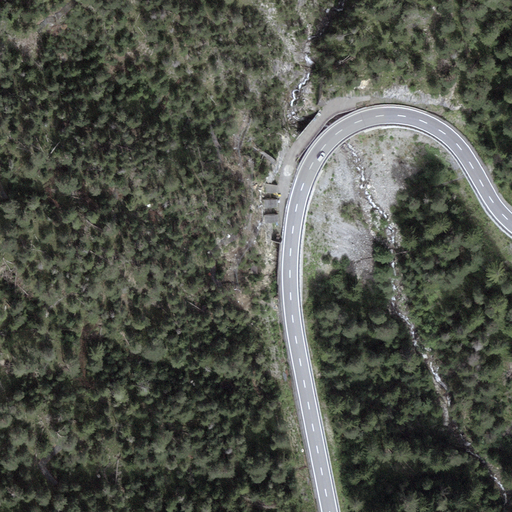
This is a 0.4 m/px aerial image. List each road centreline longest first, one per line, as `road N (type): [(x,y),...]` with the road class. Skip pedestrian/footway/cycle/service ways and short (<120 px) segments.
road 1 (secondary): [(328,511),(290,306),(292,240),(313,163),(340,132),(375,116)]
road 2 (secondary): [(511,225),(441,132),(409,118),(375,116)]
